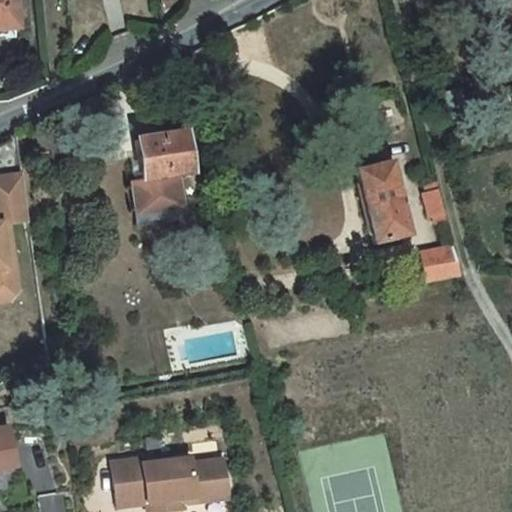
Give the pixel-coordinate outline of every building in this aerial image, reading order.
[(0,0),(0,36),(10,35),(9,29),(17,28),(14,0),(0,0)] [(184,133),(134,141),(140,182),(178,176),(191,174),(184,133)] [(397,188),(391,163),(354,172),(360,197),(397,188)] [(18,290),(8,223),(28,220),(22,174),(0,177),(0,302),(9,301),(18,290)] [(178,176),(140,182),(129,183),(134,216),(183,209),(178,176)] [(435,183),(423,186),(425,194),(436,191),(435,183)] [(408,236),(397,188),(360,197),(372,245),(408,236)] [(425,194),(422,194),(428,219),(431,218),(443,215),(436,191),(425,194)] [(183,209),(134,216),(135,225),(184,218),(183,209)] [(445,222),(443,215),(431,218),(432,226),(445,222)] [(459,277),(452,249),(419,254),(425,284),(459,277)] [(0,470),(12,469),(6,432),(0,432),(0,470)] [(141,462),(110,465),(115,510),(145,506),(145,511),(181,511),(181,507),(227,502),(223,463),(190,467),(190,462),(141,468),(141,462)]
